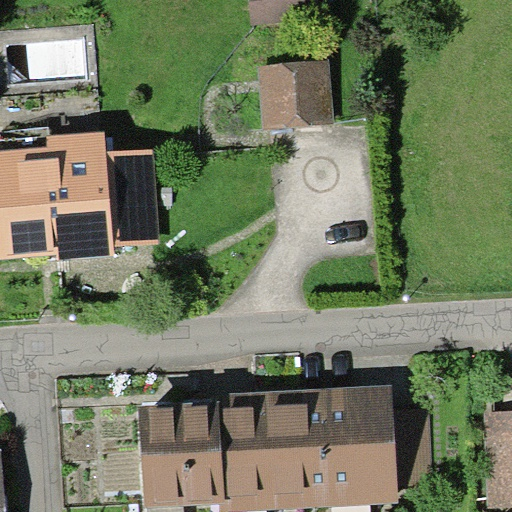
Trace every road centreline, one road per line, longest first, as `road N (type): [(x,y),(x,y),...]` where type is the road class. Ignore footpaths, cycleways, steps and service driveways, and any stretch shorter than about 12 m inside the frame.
road 1 (residential): [(24,352),(511,326)]
road 2 (residential): [(40,511),(24,352)]
